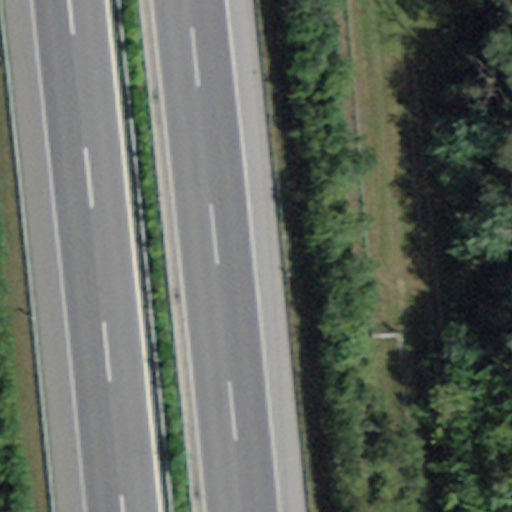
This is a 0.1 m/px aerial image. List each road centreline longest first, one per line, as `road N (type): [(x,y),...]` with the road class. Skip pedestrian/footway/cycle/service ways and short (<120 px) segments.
road 1 (motorway): [(233,511),(179,0)]
road 2 (motorway): [(64,0),(118,511)]
